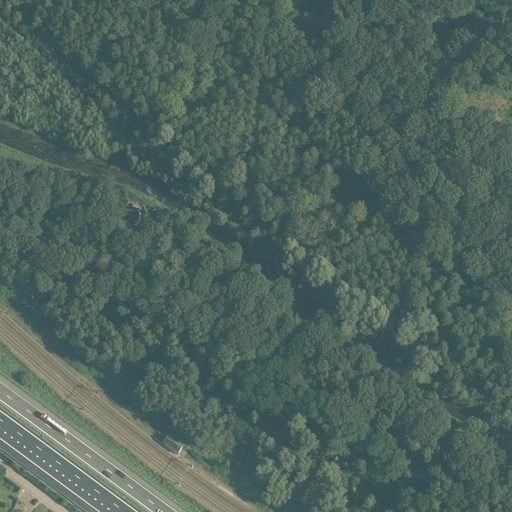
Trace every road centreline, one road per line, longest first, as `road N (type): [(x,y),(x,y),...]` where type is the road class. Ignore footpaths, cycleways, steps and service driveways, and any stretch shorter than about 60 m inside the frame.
road 1 (motorway): [(163,511),(0,391)]
road 2 (motorway): [(0,420),(123,511)]
